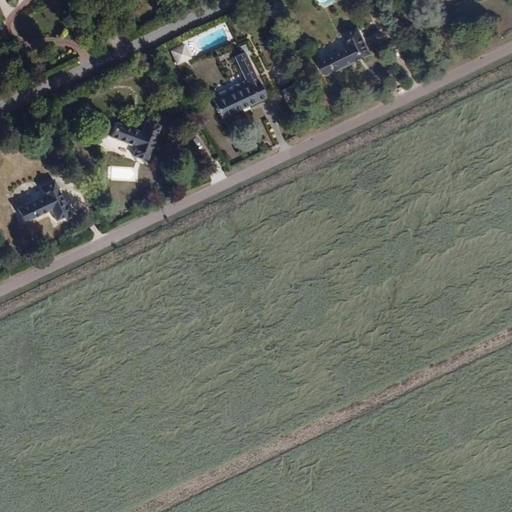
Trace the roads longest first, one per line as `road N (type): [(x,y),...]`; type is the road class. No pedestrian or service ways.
road 1 (unclassified): [(0,292),(511,49)]
road 2 (residential): [(0,102),(239,0)]
